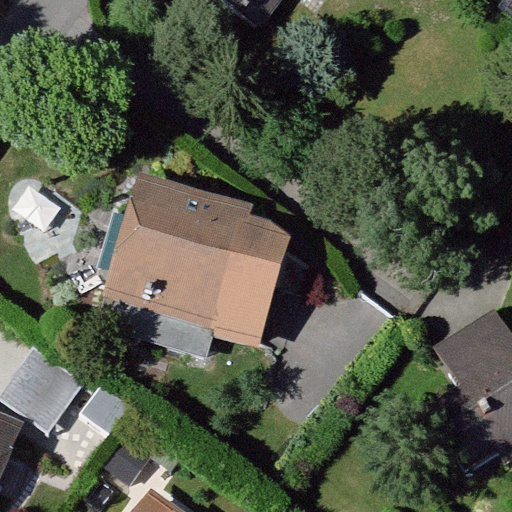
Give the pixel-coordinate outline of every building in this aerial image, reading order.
[(286,0),(216,0),(263,33),(286,0)] [(255,213),(140,179),(101,302),(260,351),(292,245),(255,213)] [(511,469),(511,353),(491,311),(433,340),(463,401),(425,420),(462,494),(511,469)] [(0,511),(1,511),(40,415),(0,399),(0,511)] [(172,511),(145,493),(131,511),(172,511)]
